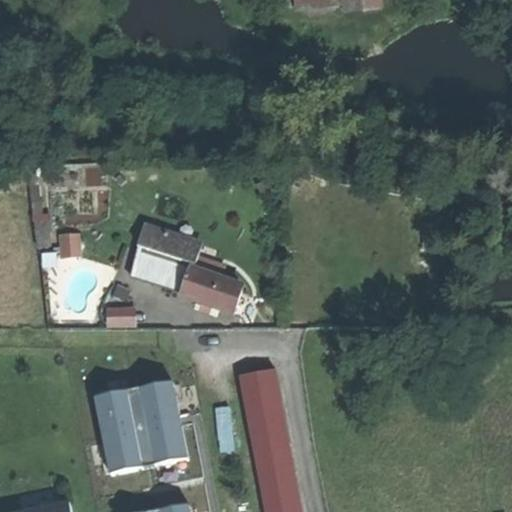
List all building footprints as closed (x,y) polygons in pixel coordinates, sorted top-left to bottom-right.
[(369,0),(335,0),(336,9),(355,7),(354,2),(370,0),(369,0)] [(202,245),(146,227),(140,249),(196,266),(202,245)] [(196,266),(140,249),(135,279),(185,295),(193,271),(194,271),(196,266)] [(222,281),(194,271),(193,271),(185,295),(184,298),(234,315),(243,288),(222,281)] [(111,325),(140,325),(140,306),(111,306),(111,325)] [(301,511),(275,371),(240,377),(265,511),(301,511)] [(174,385),(130,393),(144,467),(188,459),(174,385)] [(97,400),(111,474),(144,467),(130,393),(97,400)]
